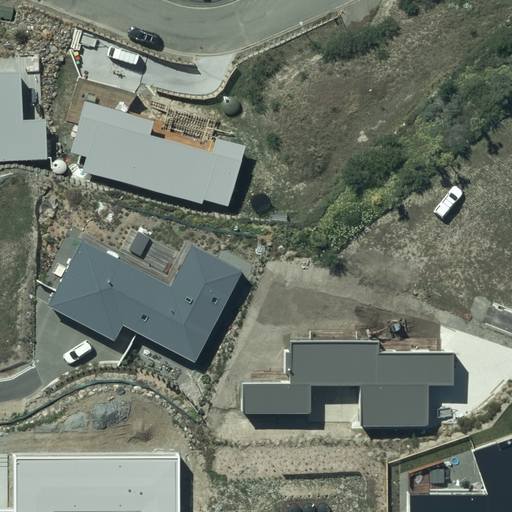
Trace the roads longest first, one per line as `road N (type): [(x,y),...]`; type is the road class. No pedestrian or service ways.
road 1 (track): [(243,511),(286,376),(325,313),(400,274),(457,257)]
road 2 (residential): [(298,0),(258,18),(195,29),(97,0)]
